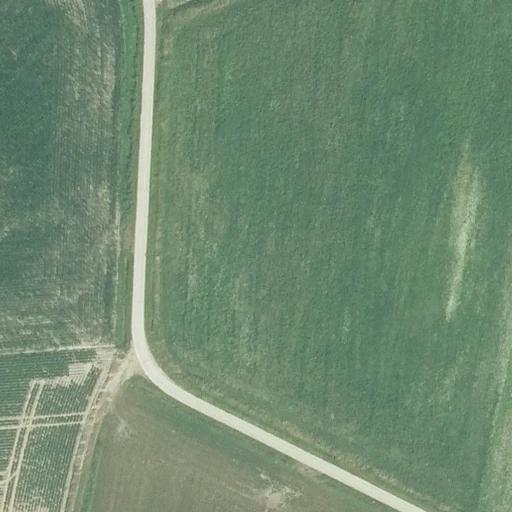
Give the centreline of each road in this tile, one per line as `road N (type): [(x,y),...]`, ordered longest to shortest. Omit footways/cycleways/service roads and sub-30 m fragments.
road 1 (unclassified): [(148,0),(138,317),(148,366),(181,396),(411,511)]
road 2 (track): [(146,362),(107,388),(75,511)]
